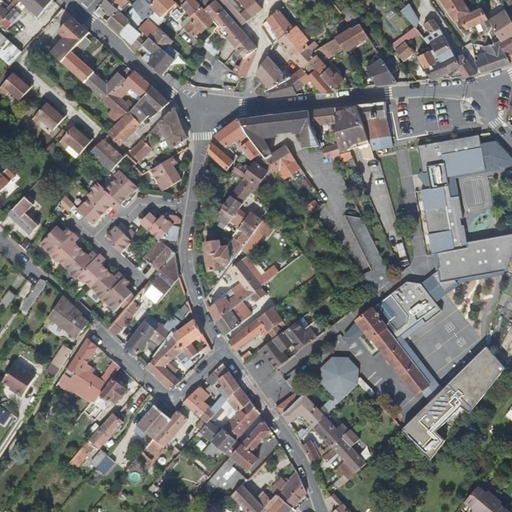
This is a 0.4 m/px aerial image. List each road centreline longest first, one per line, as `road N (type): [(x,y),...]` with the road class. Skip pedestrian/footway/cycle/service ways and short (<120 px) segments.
road 1 (residential): [(202,108),(468,89)]
road 2 (residential): [(225,349),(291,439),(323,511)]
road 3 (residential): [(225,349),(172,401),(96,331),(97,323)]
road 4 (residential): [(83,11),(172,93),(202,108)]
road 5 (residential): [(191,208),(185,253),(193,289),(225,349)]
